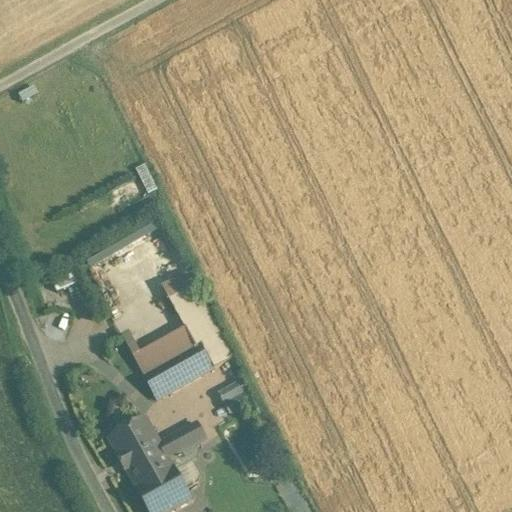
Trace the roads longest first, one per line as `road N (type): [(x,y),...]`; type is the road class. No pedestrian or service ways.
road 1 (residential): [(0,252),(67,431),(114,511)]
road 2 (track): [(159,0),(0,89)]
